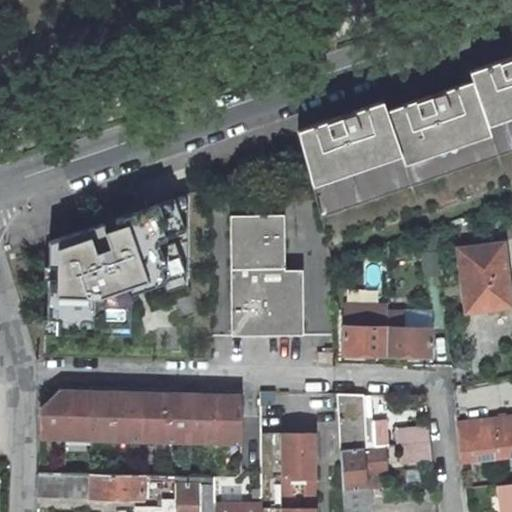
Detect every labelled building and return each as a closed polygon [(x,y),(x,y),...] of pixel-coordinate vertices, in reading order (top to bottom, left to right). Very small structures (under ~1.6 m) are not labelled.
[(297,131),(310,179),(398,148),(401,154),(401,157),(488,128),(486,124),(484,118),(511,108),(511,57),(469,72),(472,82),(386,112),(382,102),(297,131)] [(511,115),(511,108),(484,118),(486,124),(511,115)] [(490,134),(488,128),(401,157),(404,164),(490,134)] [(398,148),(310,179),(311,185),(401,154),(398,148)] [(53,243),(45,330),(129,331),(128,292),(180,267),(178,239),(188,234),(178,200),(53,243)] [(495,208),(454,221),(457,230),(470,229),(498,220),(495,208)] [(229,214),(231,335),(303,335),(303,284),(298,284),(298,270),(284,270),(284,214),(229,214)] [(454,221),(442,225),(446,234),(457,230),(454,221)] [(419,232),(422,260),(440,257),(436,227),(419,232)] [(510,305),(503,243),(459,249),(466,311),(510,305)] [(344,308),(343,326),(361,326),(361,309),(344,308)] [(343,326),(343,353),(386,354),(386,327),(385,327),(385,309),(361,309),(361,326),(343,326)] [(430,311),(387,311),(386,327),(386,354),(429,355),(430,311)] [(324,348),(323,352),(317,352),(316,362),(333,363),(333,347),(324,348)] [(58,389),(39,407),(39,441),(240,443),(239,393),(229,393),(229,390),(201,389),(201,392),(179,392),(179,389),(151,388),(151,391),(140,391),(140,388),(126,388),(126,391),(104,390),(104,387),(76,386),(76,389),(58,389)] [(336,393),(339,449),(361,447),(366,447),(364,422),(370,422),(370,412),(364,412),(363,394),(336,393)] [(511,463),(511,416),(457,423),(461,459),(510,454),(511,463)] [(429,441),(428,426),(399,429),(400,444),(429,441)] [(260,511),(312,511),(311,432),(260,432),(260,511)] [(400,444),(398,444),(401,462),(431,459),(429,441),(400,444)] [(386,465),(384,445),(366,447),(361,447),(339,449),(342,491),(365,489),(363,467),(386,465)] [(387,474),(386,465),(363,467),(365,489),(368,488),(378,488),(377,475),(387,474)] [(142,499),(143,475),(38,474),(38,495),(142,499)] [(212,511),(213,476),(178,475),(178,500),(163,500),(162,508),(135,507),(135,511),(212,511)] [(498,485),(501,511),(508,511),(505,484),(498,485)] [(370,504),(387,503),(385,487),(378,488),(368,488),(370,504)] [(370,511),(370,504),(368,488),(365,489),(342,491),(343,511),(370,511)]
